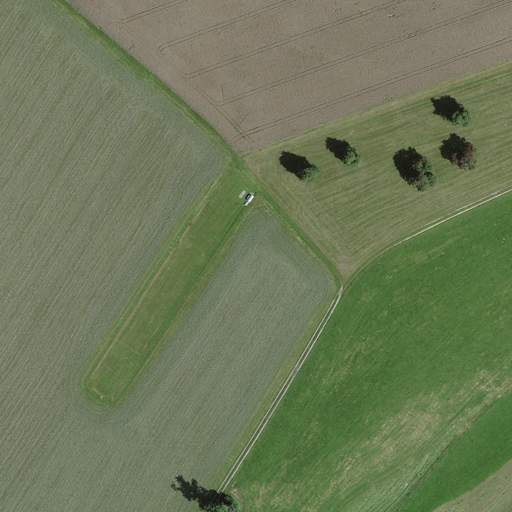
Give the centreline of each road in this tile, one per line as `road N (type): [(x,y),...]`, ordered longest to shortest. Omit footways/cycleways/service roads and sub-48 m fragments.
road 1 (track): [(511,188),(402,240),(347,286),(209,511)]
road 2 (track): [(65,0),(175,93),(335,273),(340,295)]
